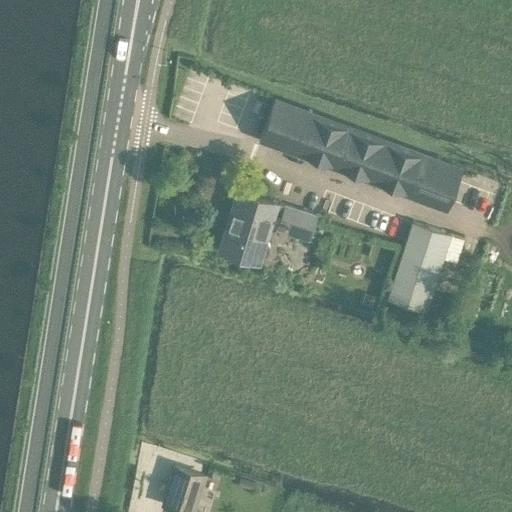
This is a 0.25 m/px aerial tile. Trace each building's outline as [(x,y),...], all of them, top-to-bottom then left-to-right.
[(276,94),(259,139),(299,154),(316,109),(276,94)] [(316,109),(299,154),(337,168),(354,123),(316,109)] [(354,123),(337,168),(374,182),(391,137),(354,123)] [(391,137),(374,182),(411,196),(428,151),(391,137)] [(428,151),(411,196),(447,209),(464,164),(428,151)] [(309,237),(316,214),(240,189),(222,248),(256,259),(271,212),(282,216),(278,227),(309,237)] [(427,310),(451,233),(412,220),(405,238),(386,298),(427,310)] [(198,511),(193,510),(205,474),(175,464),(163,502),(177,506),(175,511),(198,511)]
